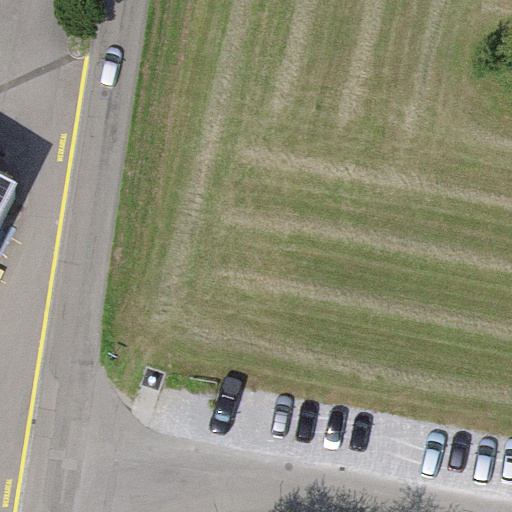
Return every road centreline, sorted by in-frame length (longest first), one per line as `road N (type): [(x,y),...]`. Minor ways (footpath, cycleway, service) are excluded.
road 1 (residential): [(60,459),(133,0)]
road 2 (residential): [(384,511),(60,459)]
